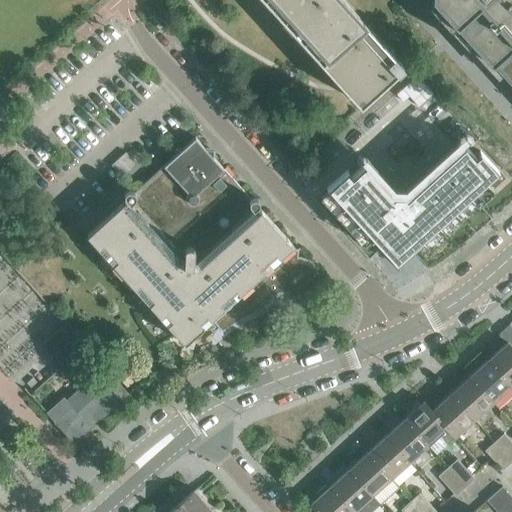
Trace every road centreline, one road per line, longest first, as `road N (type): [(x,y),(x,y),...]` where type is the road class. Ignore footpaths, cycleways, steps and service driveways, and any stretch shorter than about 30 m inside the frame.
road 1 (residential): [(390,336),(363,282),(133,21)]
road 2 (tertiary): [(194,419),(390,336)]
road 3 (tertiary): [(390,336),(467,297),(511,256)]
road 4 (tertiary): [(89,511),(194,419)]
road 5 (residential): [(272,511),(194,419)]
